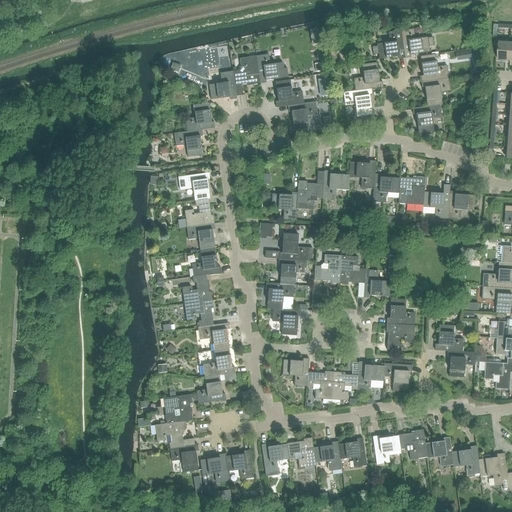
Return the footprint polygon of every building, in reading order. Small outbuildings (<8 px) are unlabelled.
[(413,28),(400,31),(405,58),(411,57),(410,55),(430,51),(429,46),(434,46),(433,37),(427,38),(427,36),(412,39),(412,35),(414,35),(413,28)] [(405,58),(400,31),(387,33),(388,40),(390,39),(391,43),(377,45),(377,47),(372,48),(373,56),(378,55),(379,60),(398,57),(399,59),(405,58)] [(498,60),(509,60),(510,42),(499,42),(498,60)] [(334,46),(328,47),(330,65),(336,64),(334,46)] [(269,55),(256,57),(260,84),(266,83),(266,81),(285,78),(288,77),(287,69),(283,69),(282,63),(268,65),(268,62),(270,61),(269,55)] [(420,76),(421,82),(449,78),(447,66),(440,67),(440,69),(437,69),(435,55),(420,57),(423,76),(420,76)] [(239,71),(233,72),(236,96),(243,95),(242,85),(251,83),(251,85),(260,84),(256,57),(254,57),(239,59),(241,68),(239,71)] [(172,63),(170,70),(178,73),(181,65),(172,63)] [(314,64),(315,72),(324,71),(323,63),(314,64)] [(353,79),(355,91),(371,89),(371,90),(383,88),(382,82),(379,82),(377,63),(362,65),(364,80),(360,80),(360,78),(353,79)] [(236,96),(233,72),(220,74),(221,80),(223,80),(223,83),(209,85),(211,100),(230,97),(231,100),(237,99),(236,96)] [(425,88),(427,106),(440,105),(442,105),(440,91),(443,90),(444,92),(450,91),(449,78),(421,82),(422,88),(425,88)] [(276,108),(288,106),(304,104),(302,91),(295,92),(296,94),(292,95),(290,80),(275,82),(278,102),(275,102),(276,108)] [(371,89),(355,91),(343,93),(345,106),(352,105),(352,103),(355,103),(357,117),(372,115),(369,96),(372,95),(371,90),(371,89)] [(304,104),(288,106),(288,112),(291,112),(294,131),(309,129),(307,114),(310,114),(311,116),(317,115),(315,102),(304,104)] [(186,120),(187,132),(187,133),(202,131),(215,129),(214,122),(211,123),(208,103),(193,105),(196,120),(193,121),(192,119),(186,120)] [(440,105),(427,106),(412,109),(413,115),(416,115),(419,134),(434,132),(432,117),(435,117),(435,119),(442,118),(440,105)] [(331,117),(323,118),(324,126),(332,125),(331,117)] [(187,133),(187,132),(174,134),(176,147),(183,146),(183,144),(186,143),(188,158),(203,156),(200,137),(203,136),(202,131),(187,133)] [(350,162),(349,175),(349,178),(364,179),(363,182),(361,182),(361,189),(373,189),(374,189),(375,174),(376,161),(369,161),(369,164),(350,162)] [(324,173),(323,185),(322,199),(335,200),(336,193),(334,193),(334,190),(349,190),(349,178),(349,175),(330,174),(330,172),(324,171),(324,173)] [(297,193),(297,209),(313,210),(314,202),(317,202),(317,199),(322,199),(323,185),(324,173),(318,172),(317,184),(307,184),(307,182),(298,181),(297,193)] [(181,177),(178,178),(180,191),(183,190),(190,189),(189,187),(193,187),(195,201),(209,199),(210,199),(207,180),(210,180),(209,173),(181,177)] [(381,175),(375,174),(374,189),(373,189),(373,202),(386,203),(386,196),(384,196),(384,193),(398,194),(399,179),(380,178),(381,175)] [(399,194),(398,204),(407,204),(423,205),(423,193),(424,193),(425,178),(416,177),(416,179),(399,178),(399,179),(398,194),(399,194)] [(443,194),(424,193),(423,193),(423,205),(423,208),(438,209),(437,212),(435,212),(435,219),(448,219),(450,185),(444,185),(443,194)] [(450,185),(448,219),(460,220),(461,213),(459,213),(459,210),(473,211),(475,196),(455,194),(455,192),(450,191),(450,185)] [(297,209),(297,193),(292,193),(291,195),(272,194),(271,209),(286,210),(286,214),(283,213),(283,220),(296,221),(297,209)] [(184,211),(186,226),(214,222),(213,215),(211,215),(209,199),(195,201),(196,207),(198,206),(200,214),(194,214),(193,210),(184,211)] [(198,237),(200,251),(215,249),(213,230),(215,230),(214,222),(186,226),(189,240),(195,239),(195,237),(198,237)] [(319,227),(312,227),(311,235),(319,236),(319,227)] [(265,251),(265,258),(279,259),(307,261),(312,261),(313,248),(308,248),(301,248),(301,250),(297,249),(298,235),(292,234),(283,234),(282,253),(280,253),(280,252),(265,251)] [(503,246),(501,263),(511,263),(511,244),(511,247),(503,246)] [(192,265),(194,277),(194,278),(207,276),(221,274),(220,267),(218,268),(215,249),(200,251),(202,265),(199,266),(199,264),(192,265)] [(331,284),(339,284),(341,256),(325,255),(324,264),(328,265),(328,270),(321,270),(321,267),(315,266),(314,281),(331,282),(331,284)] [(341,256),(339,284),(348,285),(348,283),(364,284),(365,270),(366,270),(359,269),(359,272),(353,271),(353,266),(357,266),(357,257),(341,256)] [(281,265),(280,284),(294,285),(295,285),(296,271),(299,271),(299,273),(306,274),(307,261),(279,259),(279,265),(281,265)] [(483,274),(482,287),(511,288),(511,263),(501,263),(499,262),(498,277),(494,277),(494,275),(483,274)] [(365,270),(364,284),(363,298),(370,299),(370,296),(389,297),(390,282),(375,281),(376,278),(378,278),(378,271),(366,270),(365,270)] [(182,288),(184,304),(212,300),(211,292),(209,292),(207,276),(194,278),(194,277),(192,277),(193,283),(196,283),(197,290),(192,291),(191,286),(182,288)] [(267,309),(273,309),(282,310),(283,295),(286,296),(286,298),(293,298),(294,285),(280,284),(266,283),(266,289),(268,290),(267,309)] [(511,288),(482,287),(481,300),(493,300),(493,298),(496,299),(495,313),(510,314),(511,314),(511,313),(511,295),(511,294),(511,288)] [(469,298),(463,298),(462,310),(478,311),(479,304),(469,303),(469,298)] [(387,319),(386,326),(414,328),(415,313),(408,313),(408,315),(405,315),(406,300),(391,299),(389,319),(387,319)] [(199,322),(199,327),(214,325),(211,309),(213,309),(212,300),(184,304),(187,320),(196,319),(195,315),(200,314),(201,321),(199,322)] [(282,310),(273,309),(272,322),(279,322),(279,320),(282,321),(281,335),(297,336),(298,317),(301,317),(301,311),(298,310),(282,310)] [(498,322),(497,338),(511,339),(511,313),(511,314),(510,314),(510,320),(507,320),(507,322),(498,322)] [(199,327),(197,327),(199,340),(203,340),(209,339),(209,337),(212,336),(214,351),(229,349),(226,330),(229,329),(228,323),(214,325),(199,327)] [(435,344),(435,351),(448,352),(463,352),(463,339),(454,339),(454,326),(439,325),(438,345),(435,344)] [(386,326),(386,333),(387,350),(401,351),(401,345),(398,345),(399,337),(404,338),(404,342),(413,343),(414,328),(386,326)] [(511,339),(497,338),(496,355),(505,355),(507,358),(507,364),(511,364),(511,339)] [(171,345),(166,350),(171,354),(176,349),(171,345)] [(476,353),(475,356),(486,356),(486,354),(480,347),(476,347),(476,353)] [(206,365),(203,365),(205,377),(220,375),(220,376),(235,373),(234,367),(232,368),(229,349),(214,351),(216,365),(213,366),(213,364),(206,365)] [(448,352),(447,357),(450,358),(449,377),(456,377),(464,378),(465,363),(468,364),(475,366),(475,362),(475,356),(476,353),(463,352),(448,352)] [(307,387),(308,373),(309,359),(303,359),(302,361),(283,360),(282,375),(297,376),(297,379),(295,379),(295,381),(294,386),(307,387)] [(359,362),(358,376),(357,390),(370,391),(370,384),(369,384),(369,381),(383,382),(383,381),(384,377),(383,377),(384,367),(365,365),(365,363),(359,362)] [(511,364),(507,364),(485,363),(484,379),(493,380),(493,376),(499,376),(498,381),(498,383),(495,383),(495,389),(509,390),(510,381),(510,373),(511,372),(511,364)] [(158,365),(159,373),(167,372),(166,364),(158,365)] [(384,364),(384,367),(383,377),(384,377),(390,377),(390,375),(393,376),(392,390),(407,391),(408,381),(409,372),(411,372),(412,366),(384,364)] [(315,399),(331,400),(333,372),(325,372),(325,374),(308,373),(307,387),(313,387),(313,384),(320,385),(320,390),(316,390),(315,399)] [(333,372),(331,400),(348,401),(348,392),(344,392),(345,387),(352,387),(351,390),(357,390),(358,376),(341,375),(342,373),(333,372)] [(220,376),(220,375),(205,377),(207,392),(203,393),(203,390),(196,391),(197,394),(198,401),(198,404),(226,400),(225,394),(222,395),(220,376)] [(191,395),(163,399),(166,416),(167,424),(167,425),(183,422),(192,421),(190,404),(192,404),(191,398),(191,395)] [(167,424),(155,426),(157,442),(166,441),(165,436),(171,436),(172,443),(169,443),(170,449),(195,445),(194,439),(183,441),(182,430),(184,430),(183,422),(167,425),(167,424)] [(415,433),(398,435),(398,436),(400,450),(406,449),(406,452),(409,451),(411,460),(427,457),(425,444),(423,430),(414,431),(415,433)] [(379,436),(373,437),(377,465),(390,463),(386,453),(400,450),(398,436),(379,439),(379,436)] [(444,441),(425,444),(427,457),(441,457),(442,460),(440,460),(441,467),(453,465),(454,465),(452,452),(450,437),(444,438),(444,441)] [(287,444),(289,458),(295,457),(295,454),(301,453),(302,459),(298,459),(299,468),(316,466),(316,463),(313,448),(312,438),(303,439),(304,441),(287,444)] [(357,442),(338,445),(340,460),(354,458),(355,461),(353,461),(354,468),(367,466),(363,438),(357,439),(357,442)] [(332,445),(313,448),(316,463),(329,461),(330,464),(328,465),(329,472),(342,470),(340,460),(338,445),(338,442),(332,443),(332,445)] [(268,444),(262,445),(266,473),(266,477),(279,475),(278,471),(277,465),(275,465),(275,461),(290,459),(289,458),(287,444),(268,447),(268,444)] [(197,445),(184,447),(170,449),(172,462),(179,461),(178,459),(181,458),(184,473),(198,471),(196,451),(198,451),(197,445)] [(468,476),(480,474),(481,474),(479,460),(477,446),(470,447),(471,450),(452,452),(454,465),(453,465),(454,467),(456,467),(468,465),(469,469),(466,469),(468,476)] [(244,454),(226,457),(228,472),(242,470),(242,473),(240,473),(241,480),(254,478),(250,451),(244,451),(244,454)] [(228,472),(226,457),(225,454),(219,455),(219,458),(200,460),(202,475),(217,473),(217,477),(215,477),(216,484),(229,482),(228,472)] [(481,474),(480,474),(480,477),(495,475),(495,478),(493,479),(494,485),(503,484),(503,490),(505,491),(507,490),(507,486),(511,485),(511,473),(507,474),(504,454),(497,455),(497,457),(479,460),(481,474)] [(375,490),(385,488),(383,480),(374,482),(375,490)]
